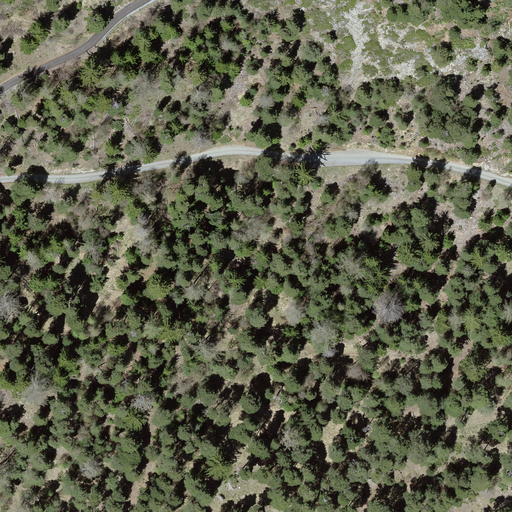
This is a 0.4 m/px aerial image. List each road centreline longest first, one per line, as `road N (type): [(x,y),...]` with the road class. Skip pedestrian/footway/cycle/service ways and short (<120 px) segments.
road 1 (unclassified): [(511,183),(459,168),(225,151),(118,175),(0,180)]
road 2 (track): [(511,386),(269,339)]
road 3 (track): [(0,90),(89,46),(146,0)]
